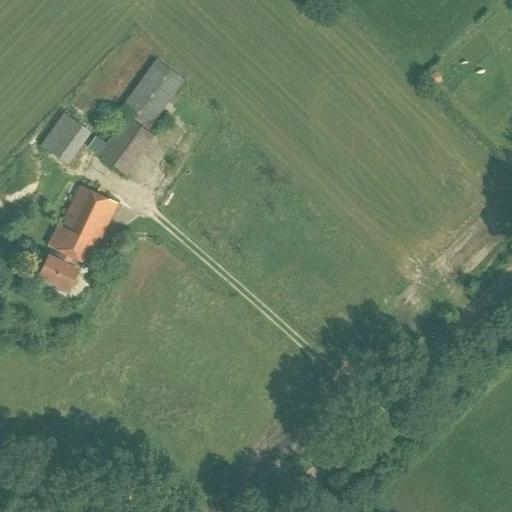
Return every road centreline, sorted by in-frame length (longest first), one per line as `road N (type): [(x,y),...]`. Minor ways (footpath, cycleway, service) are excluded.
road 1 (unclassified): [(283,511),(511,277)]
road 2 (track): [(374,416),(141,207)]
road 3 (track): [(162,511),(0,471)]
